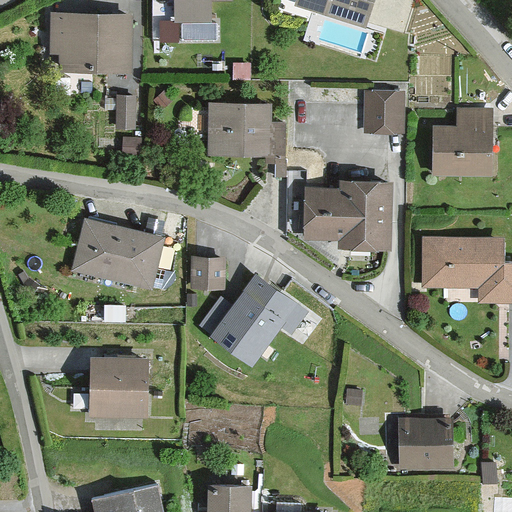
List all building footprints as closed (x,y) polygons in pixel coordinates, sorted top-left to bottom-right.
[(373,0),(295,0),(294,3),(367,24),(373,0)] [(51,53),(61,53),(61,69),(132,69),(133,10),(62,10),(52,10),(51,53)] [(405,89),(365,89),(365,131),(404,131),(405,89)] [(271,100),(210,100),(210,152),(262,153),(286,153),(286,120),(271,120),(271,100)] [(459,107),(460,125),(435,125),(435,178),(495,178),(495,107),(459,107)] [(303,237),(392,239),(394,174),(340,174),(340,185),(304,184),(303,237)] [(166,232),(85,213),(71,271),(152,290),(166,232)] [(480,306),(511,305),(511,262),(506,262),(506,236),(423,237),(424,289),(480,288),(480,306)] [(228,290),(228,258),(191,257),(191,289),(228,290)] [(224,298),(203,327),(257,366),(286,327),(296,334),(312,312),(258,272),(234,305),(224,298)] [(154,357),(92,355),(91,418),(152,420),(154,357)] [(400,417),(400,468),(454,467),(454,417),(400,417)] [(252,511),(253,482),(208,482),(207,511),(252,511)] [(166,511),(161,484),(92,499),(95,511),(166,511)]
